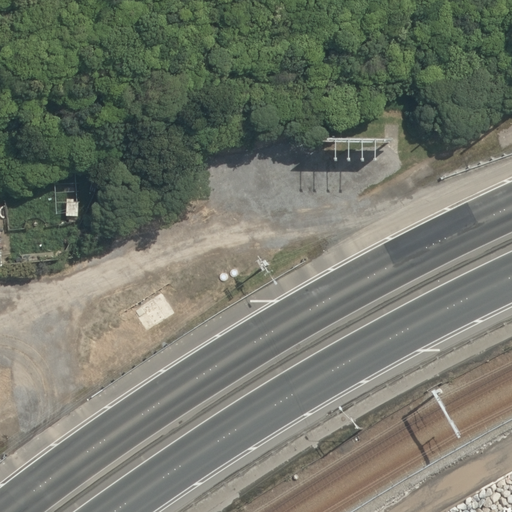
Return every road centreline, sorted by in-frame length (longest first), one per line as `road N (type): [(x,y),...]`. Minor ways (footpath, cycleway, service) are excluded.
road 1 (trunk): [(13,511),(209,371),(380,269),(511,208)]
road 2 (trunk): [(511,274),(451,301),(258,416),(119,511)]
